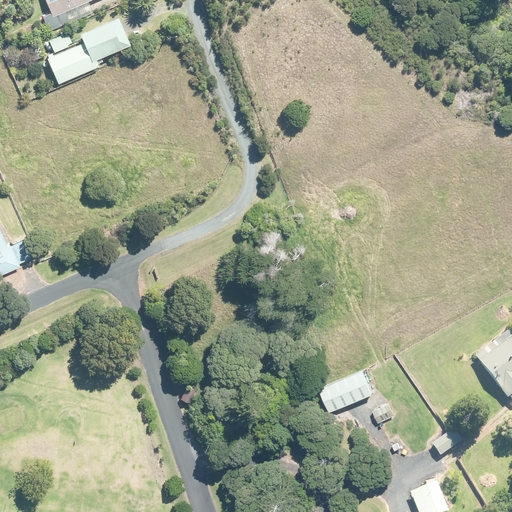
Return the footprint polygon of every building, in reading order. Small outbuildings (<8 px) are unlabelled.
[(42,0),(48,13),(40,16),(47,33),(93,14),(88,1),(91,0),(42,0)] [(79,41),(75,43),(72,44),(66,32),(47,40),(52,52),(44,56),(56,83),(96,66),(93,59),(121,47),(119,41),(124,39),(114,15),(75,31),(79,41)] [(0,273),(20,265),(19,262),(39,253),(31,236),(8,247),(0,229),(0,273)] [(474,359),(511,409),(511,337),(509,333),(474,359)] [(361,368),(317,386),(328,412),(372,394),(361,368)] [(186,387),(181,400),(191,404),(197,391),(186,387)] [(389,403),(372,410),(378,423),(394,417),(389,403)] [(452,431),(428,447),(437,459),(460,443),(452,431)] [(404,492),(412,511),(442,511),(431,481),(404,492)]
